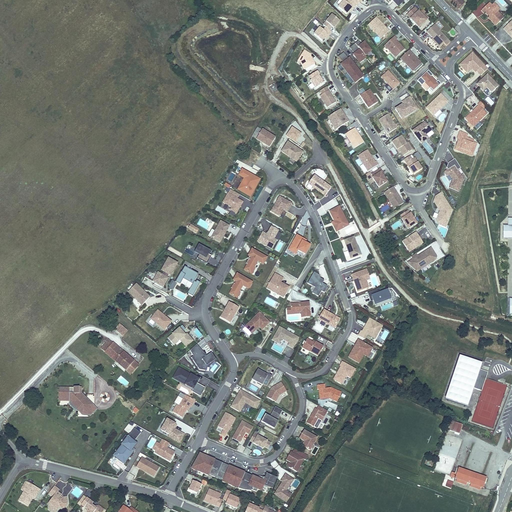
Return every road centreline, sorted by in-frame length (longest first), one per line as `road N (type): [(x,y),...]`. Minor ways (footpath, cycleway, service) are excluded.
road 1 (residential): [(277,173),(313,216),(349,317),(323,370),(291,372)]
road 2 (residential): [(375,7),(342,36),(330,71),(403,185),(415,191)]
road 3 (residential): [(232,360),(203,301),(277,173)]
road 4 (residential): [(198,440),(250,461),(273,456),(300,410),(291,372)]
road 5 (residential): [(165,497),(22,463)]
road 6 (residential): [(415,191),(429,182),(461,97),(447,73)]
